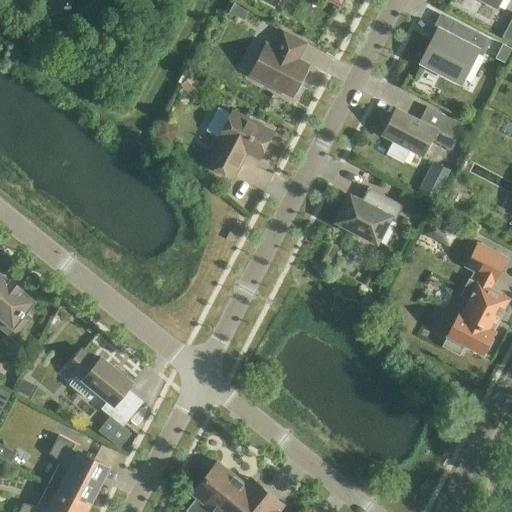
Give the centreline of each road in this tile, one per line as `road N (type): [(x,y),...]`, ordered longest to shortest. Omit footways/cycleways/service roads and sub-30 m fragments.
road 1 (residential): [(399,0),(202,373)]
road 2 (residential): [(202,373),(0,214)]
road 3 (residential): [(368,511),(202,373)]
road 4 (residential): [(129,511),(202,373)]
road 5 (residential): [(511,380),(443,511)]
